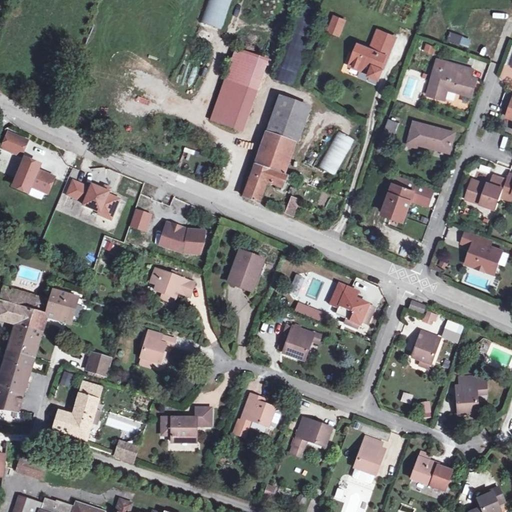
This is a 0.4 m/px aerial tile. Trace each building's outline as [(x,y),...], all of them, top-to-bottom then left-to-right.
[(233,0),(208,0),(201,22),(223,29),(233,0)] [(294,87),(321,12),(300,4),(272,79),(294,87)] [(326,31),(339,37),(347,20),(334,14),(326,31)] [(450,29),(446,40),(460,44),(463,33),(450,29)] [(378,30),(371,48),(374,49),(380,31),(378,30)] [(374,49),(371,48),(360,44),(351,66),(361,69),(362,67),(372,71),(371,74),(381,78),(385,69),(382,68),(385,61),(387,63),(397,37),(380,31),(374,49)] [(423,52),(435,54),(437,45),(425,43),(423,52)] [(261,58),(237,49),(211,120),(235,128),(261,58)] [(475,76),(478,67),(442,55),(429,90),(446,96),(450,87),(476,96),(482,79),(475,76)] [(281,97),(276,108),(307,119),(311,108),(281,97)] [(276,108),(267,133),(295,143),(298,144),(307,119),(276,108)] [(443,143),(442,146),(452,149),(458,130),(418,116),(411,140),(421,143),(422,139),(436,144),(437,142),(443,143)] [(387,159),(399,123),(389,120),(378,151),(383,153),(381,157),(387,159)] [(335,176),(355,140),(337,131),(318,167),(335,176)] [(267,133),(260,153),(282,160),(278,172),(284,174),(295,143),(267,133)] [(28,141),(11,134),(5,148),(22,155),(28,141)] [(282,160),(260,153),(244,197),(260,203),(268,183),(282,188),(286,176),(287,175),(284,174),(278,172),(282,160)] [(26,160),(15,186),(30,192),(33,186),(48,193),(55,177),(39,171),(41,166),(26,160)] [(205,177),(209,168),(198,164),(194,173),(205,177)] [(468,196),(498,207),(502,194),(505,186),(489,181),(489,183),(474,178),(468,196)] [(92,189),(75,181),(69,195),(87,202),(85,205),(101,212),(100,214),(112,220),(121,200),(109,195),(110,193),(105,191),(94,186),(92,189)] [(394,182),(379,220),(400,228),(408,205),(425,211),(431,195),(394,182)] [(48,193),(33,186),(30,192),(29,194),(45,201),(48,193)] [(511,188),(505,186),(502,194),(511,197),(511,195),(511,188)] [(289,207),(281,204),(279,210),(293,216),(299,200),(292,198),(289,207)] [(152,216),(137,211),(132,226),(147,231),(152,216)] [(162,245),(185,252),(201,253),(207,236),(205,235),(205,232),(189,231),(169,224),(162,245)] [(478,233),(475,239),(491,245),(493,238),(488,237),(478,233)] [(491,245),(475,239),(472,247),(474,248),(473,251),(471,251),(467,263),(487,270),(489,264),(497,267),(503,249),(491,245)] [(235,277),(232,284),(253,292),(265,260),(241,250),(231,275),(235,277)] [(489,264),(487,270),(495,273),(497,267),(489,264)] [(174,292),(178,293),(190,298),(196,283),(179,277),(181,272),(173,269),(171,274),(156,269),(151,282),(157,284),(154,291),(163,294),(161,299),(174,303),(176,299),(171,297),(174,292)] [(288,293),(296,296),(303,277),(295,274),(288,293)] [(340,284),(336,293),(346,298),(350,288),(340,284)] [(350,320),(349,324),(359,328),(362,322),(368,325),(370,319),(364,316),(369,305),(361,301),(358,303),(355,302),(359,292),(350,288),(346,298),(336,293),(331,305),(339,308),(339,310),(341,316),(347,318),(350,320)] [(0,299),(0,300),(22,307),(33,311),(38,297),(16,290),(9,289),(4,289),(0,299)] [(52,301),(47,315),(47,316),(48,316),(72,324),(80,298),(55,290),(52,301)] [(38,297),(33,311),(47,315),(52,301),(38,297)] [(0,318),(17,324),(22,307),(0,300),(0,318)] [(322,322),(326,313),(298,301),(294,310),(322,322)] [(410,309),(417,311),(419,306),(420,305),(413,302),(410,309)] [(376,307),(369,305),(364,316),(370,319),(376,307)] [(22,307),(17,324),(43,332),(48,316),(47,316),(47,315),(33,311),(22,307)] [(427,310),(422,320),(432,325),(437,316),(427,310)] [(17,324),(9,350),(35,358),(43,332),(17,324)] [(286,332),(291,334),(294,327),(288,325),(286,332)] [(305,361),(312,341),(320,343),(323,335),(315,332),(314,334),(294,327),(291,334),(286,332),(280,347),(285,349),(284,353),(286,354),(302,360),(305,361)] [(162,357),(164,352),(166,344),(160,342),(163,335),(150,331),(142,358),(160,363),(162,357)] [(420,360),(431,364),(441,338),(423,332),(417,346),(415,352),(413,358),(420,360)] [(35,358),(9,350),(0,381),(0,409),(20,412),(35,358)] [(111,359),(93,353),(88,371),(106,376),(111,359)] [(429,370),(431,364),(420,360),(419,366),(429,370)] [(476,377),(476,385),(477,387),(486,386),(486,376),(476,377)] [(461,378),(461,386),(476,385),(476,377),(461,378)] [(93,418),(99,420),(101,415),(101,413),(100,411),(99,411),(95,410),(102,388),(85,382),(75,416),(60,411),(54,430),(86,440),(92,422),(93,418)] [(458,402),(458,407),(459,415),(478,413),(477,395),(477,387),(476,385),(461,386),(457,386),(458,402)] [(486,386),(477,387),(477,395),(487,393),(486,386)] [(243,417),(251,420),(269,427),(270,425),(276,409),(276,408),(264,404),(258,401),(259,397),(252,394),(243,417)] [(172,443),(186,443),(186,438),(196,438),(196,437),(196,426),(212,427),(212,409),(197,409),(197,418),(163,418),(163,436),(172,436),(172,437),(172,443)] [(276,409),(270,425),(275,427),(277,426),(282,414),(281,411),(276,409)] [(248,427),(251,420),(243,417),(242,420),(239,419),(238,424),(248,427)] [(303,457),(309,441),(326,447),(333,429),(304,418),(291,452),(303,457)] [(248,427),(238,424),(234,433),(245,438),(248,427)] [(378,455),(381,448),(383,442),(366,437),(355,467),(356,468),(375,475),(376,475),(383,457),(378,455)] [(122,457),(127,443),(120,441),(115,455),(122,457)] [(127,443),(122,457),(134,461),(139,447),(127,443)] [(452,472),(439,466),(439,464),(430,460),(431,456),(423,452),(420,457),(412,478),(445,491),(450,479),(452,472)] [(48,467),(23,459),(19,472),(45,479),(48,467)] [(375,475),(356,468),(353,476),(354,478),(370,484),(372,483),(375,475)] [(90,491),(93,476),(80,474),(78,489),(90,491)] [(493,492),(487,495),(479,498),(482,507),(469,511),(500,511),(498,505),(505,502),(499,487),(492,490),(493,492)] [(105,511),(106,511),(76,501),(74,506),(56,500),(56,502),(45,498),(43,504),(27,498),(22,511),(105,511)] [(130,511),(133,504),(120,500),(115,511),(130,511)]
